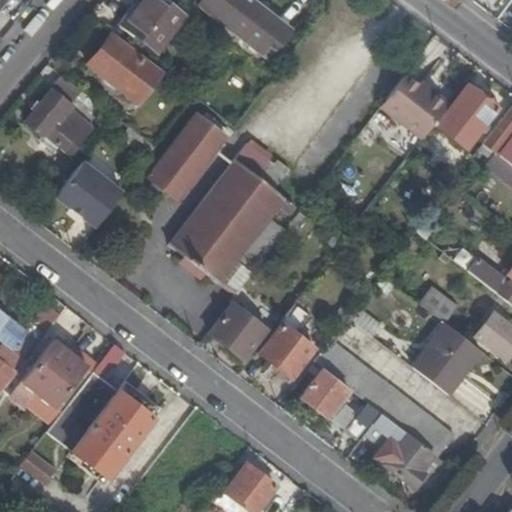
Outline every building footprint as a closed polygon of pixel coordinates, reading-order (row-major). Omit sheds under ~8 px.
[(187,16),(166,0),(143,0),(123,26),(158,53),(187,16)] [(223,25),(240,39),(263,9),(251,0),(202,0),(198,6),(212,17),(209,21),(219,29),(223,25)] [(263,9),(240,39),(267,60),(291,30),(263,9)] [(161,76),(111,36),(87,67),(136,105),(161,76)] [(425,91),(405,75),(380,107),(420,139),(447,104),(428,89),(425,91)] [(76,88),(60,76),(54,84),(69,96),(76,88)] [(495,106),(468,86),(466,84),(433,126),(464,150),(497,108),(495,106)] [(73,133),(80,125),(67,115),(73,107),(52,90),(26,124),(43,138),(45,135),(71,156),(83,141),(73,133)] [(511,104),(482,144),(494,153),(495,155),(503,144),(511,132),(511,104)] [(224,137),(197,116),(148,180),(175,201),(224,137)] [(90,133),(80,125),(73,133),(83,141),(90,133)] [(511,132),(503,144),(511,150),(511,132)] [(495,155),(511,167),(511,150),(503,144),(495,155)] [(511,167),(495,155),(494,153),(484,165),(504,180),(511,169),(511,167)] [(275,189),(258,176),(235,159),(168,245),(220,286),(280,208),(290,215),(297,206),(275,189)] [(55,198),(94,228),(121,193),(82,162),(55,198)] [(290,170),(279,162),(273,169),(285,178),(290,170)] [(285,178),(273,169),(263,170),(258,176),(275,189),(285,178)] [(427,253),(417,245),(405,260),(415,269),(427,253)] [(467,268),(475,257),(461,246),(453,258),(467,268)] [(477,258),(466,271),(511,306),(511,268),(504,279),(477,258)] [(391,263),(382,274),(386,278),(395,266),(391,263)] [(420,304),(443,323),(456,307),(432,289),(420,304)] [(265,330),(231,303),(207,334),(242,360),(265,330)] [(0,311),(0,339),(27,360),(60,317),(47,306),(27,332),(0,311)] [(511,349),(511,328),(510,326),(505,324),(492,313),(474,337),(504,360),(511,349)] [(314,349),(281,323),(258,353),(290,379),(314,349)] [(410,366),(446,394),(479,351),(443,323),(410,366)] [(433,454),(437,458),(455,436),(330,339),(313,361),(380,413),(433,454)] [(24,383),(39,395),(71,354),(55,342),(24,383)] [(91,359),(76,347),(71,354),(39,395),(63,413),(94,373),(95,372),(87,366),(91,359)] [(26,362),(20,357),(17,362),(22,366),(26,362)] [(0,359),(0,392),(7,384),(0,379),(0,378),(9,367),(0,359)] [(17,373),(9,367),(0,378),(0,379),(7,384),(7,385),(17,373)] [(347,389),(322,370),(300,398),(325,416),(347,389)] [(152,418),(94,373),(63,413),(47,434),(105,480),(113,470),(115,471),(121,463),(119,462),(123,456),(126,457),(133,447),(131,446),(152,418)] [(374,416),(363,407),(344,430),(355,439),(374,416)] [(380,413),(372,423),(389,437),(374,456),(413,488),(424,473),(420,469),(433,454),(380,413)] [(194,429),(187,424),(179,434),(186,440),(176,453),(193,466),(190,469),(194,472),(197,468),(209,478),(228,454),(195,428),(194,429)] [(31,454),(21,467),(45,485),(55,472),(31,454)] [(257,511),(276,487),(248,465),(227,493),(250,511),(257,511)]
